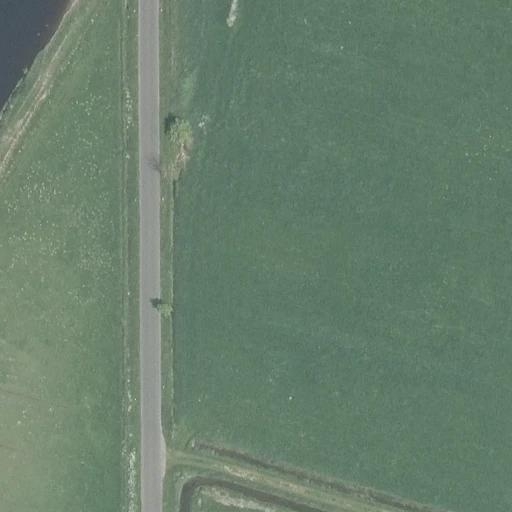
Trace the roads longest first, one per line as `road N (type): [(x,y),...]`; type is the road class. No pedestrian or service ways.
road 1 (tertiary): [(151,511),(148,0)]
road 2 (track): [(150,449),(369,511)]
